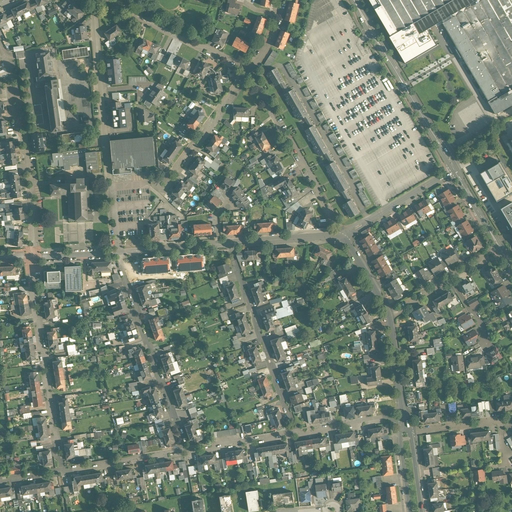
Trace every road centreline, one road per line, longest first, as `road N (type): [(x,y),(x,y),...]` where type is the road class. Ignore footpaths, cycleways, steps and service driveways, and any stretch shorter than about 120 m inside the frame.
road 1 (residential): [(35,256),(25,139),(0,42)]
road 2 (residential): [(60,471),(27,256)]
road 3 (residential): [(183,451),(121,252)]
road 4 (residential): [(297,432),(232,243)]
road 5 (secondary): [(455,170),(354,0)]
road 6 (residential): [(250,78),(303,158),(331,235)]
road 7 (residential): [(114,0),(242,69)]
road 8 (residential): [(243,77),(163,184)]
road 9 (residential): [(341,236),(455,170)]
road 10 (residential): [(183,451),(60,471)]
